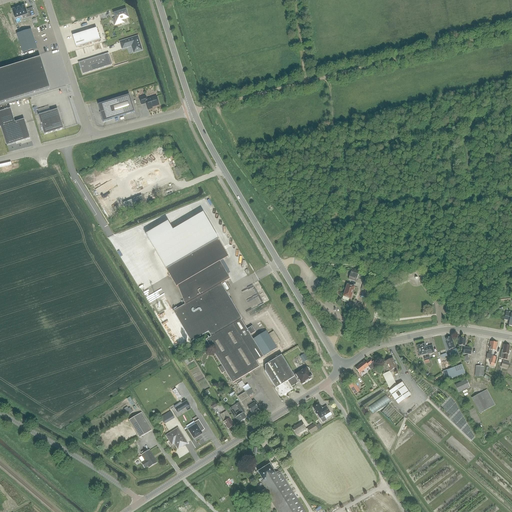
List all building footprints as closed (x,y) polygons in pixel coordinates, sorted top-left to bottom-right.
[(26,11),(25,6),(12,10),(15,19),(27,15),(27,14),(29,13),(31,17),(35,15),(32,8),(28,9),(28,10),(26,11)] [(116,18),(113,19),(115,25),(121,23),(120,20),(123,19),(128,18),(126,11),(119,13),(119,12),(117,13),(114,14),(116,18)] [(76,47),(100,40),(96,28),(72,36),(76,47)] [(31,29),(17,33),(23,52),(37,48),(31,29)] [(138,37),(120,42),(122,49),(131,46),(134,53),(136,52),(142,51),(138,37)] [(109,53),(79,62),(83,74),(112,65),(109,53)] [(40,58),(0,70),(0,103),(50,88),(40,58)] [(103,122),(112,119),(135,112),(129,95),(98,105),(100,113),(103,122)] [(147,100),(146,97),(146,96),(139,98),(139,99),(141,105),(146,103),(148,109),(152,108),(152,107),(159,105),(156,97),(152,98),(151,98),(149,99),(148,99),(147,100)] [(15,122),(11,110),(11,109),(0,111),(0,127),(1,127),(6,145),(30,138),(24,119),(15,122)] [(58,116),(56,110),(38,115),(44,135),(63,129),(59,116),(58,116)] [(141,195),(123,202),(126,210),(144,203),(141,195)] [(212,217),(219,214),(212,200),(206,203),(212,217)] [(218,239),(203,213),(173,231),(168,222),(146,235),(166,269),(218,239)] [(224,236),(230,232),(225,224),(219,227),(224,236)] [(228,257),(218,239),(166,269),(176,287),(178,286),(185,305),(173,311),(174,312),(174,313),(182,326),(191,342),(203,335),(208,332),(211,337),(207,340),(222,365),(224,367),(226,371),(233,383),(260,367),(256,361),(277,348),(266,331),(253,339),(251,335),(256,332),(252,326),(247,329),(241,319),(242,319),(221,284),(230,279),(220,261),(228,257)] [(144,290),(168,277),(164,270),(141,283),(144,290)] [(356,279),(357,279),(359,275),(358,275),(359,272),(352,270),(349,279),(356,282),(356,279)] [(347,285),(344,294),(343,296),(351,299),(354,287),(347,285)] [(447,343),(449,350),(455,348),(451,337),(446,339),(447,343)] [(463,350),(463,354),(471,355),(472,348),(464,347),(464,346),(465,347),(466,338),(459,337),(458,346),(461,346),(460,350),(463,350)] [(281,348),(285,353),(298,346),(294,340),(281,348)] [(496,351),(497,343),(490,342),(488,354),(487,354),(487,359),(491,360),(490,363),(491,363),(490,365),(493,366),(494,364),(495,364),(496,357),(491,356),(492,350),(496,351)] [(424,344),(423,344),(421,344),(421,345),(417,346),(420,356),(427,354),(434,353),(432,346),(425,348),(424,344)] [(508,355),(509,355),(510,351),(509,350),(510,346),(504,345),(503,350),(502,350),(500,359),(507,360),(508,355)] [(308,360),(304,354),(300,357),(303,363),(308,360)] [(265,366),(265,371),(281,396),(282,395),(286,396),(286,395),(287,392),(290,390),(292,389),(292,387),(299,383),(296,379),(298,378),(302,384),(311,378),(312,376),(307,367),(294,375),(284,359),(281,355),(265,366)] [(386,362),(385,362),(390,373),(391,373),(394,371),(393,369),(397,367),(393,358),(389,360),(388,360),(386,361),(386,362)] [(364,361),(355,368),(359,374),(368,367),(371,371),(375,367),(372,363),(369,360),(365,363),(364,361)] [(503,361),(501,367),(507,369),(509,363),(503,361)] [(462,364),(443,370),(446,379),(465,373),(462,364)] [(475,366),(475,375),(475,376),(483,377),(484,367),(475,366)] [(382,375),(389,388),(396,384),(391,373),(390,373),(389,371),(382,375)] [(418,384),(428,396),(434,391),(424,379),(418,384)] [(459,393),(470,387),(466,379),(455,385),(459,393)] [(353,382),(348,385),(354,394),(359,391),(353,382)] [(389,392),(398,404),(411,395),(402,383),(397,386),(394,388),(389,392)] [(230,397),(235,394),(231,389),(226,392),(230,397)] [(254,394),(250,389),(239,397),(247,409),(248,408),(252,413),(259,409),(255,404),(256,403),(254,401),(252,402),(250,397),(254,394)] [(480,414),(495,405),(487,390),(471,398),(480,414)] [(369,405),(373,412),(391,403),(388,396),(369,405)] [(176,407),(178,412),(187,406),(184,402),(176,407)] [(239,423),(247,418),(244,413),(245,412),(239,403),(236,405),(240,411),(236,413),(232,407),(229,409),(235,419),(236,418),(239,423)] [(315,407),(313,408),(315,412),(316,415),(317,414),(320,419),(323,423),(327,420),(326,419),(324,416),(330,412),(327,407),(323,409),(322,409),(319,404),(317,405),(316,405),(315,406),(315,407)] [(127,414),(133,412),(130,406),(125,408),(127,414)] [(223,413),(220,416),(225,423),(225,424),(225,425),(226,425),(229,429),(232,427),(232,428),(235,427),(230,418),(231,417),(227,411),(223,413)] [(140,438),(152,430),(141,413),(129,420),(140,438)] [(189,430),(194,439),(201,435),(200,433),(205,430),(199,420),(195,423),(196,425),(189,430)] [(302,423),(292,429),(296,435),(306,429),(302,423)] [(314,424),(313,425),(307,429),(311,435),(318,430),(314,424)] [(179,429),(168,436),(172,442),(173,441),(175,442),(180,449),(188,443),(179,429)] [(156,463),(149,451),(145,453),(142,455),(142,456),(146,461),(142,463),(145,467),(148,465),(149,467),(156,463)] [(269,465),(264,468),(258,472),(263,481),(261,482),(265,489),(265,490),(267,494),(267,495),(277,511),(304,511),(279,471),(275,473),(269,465)]
